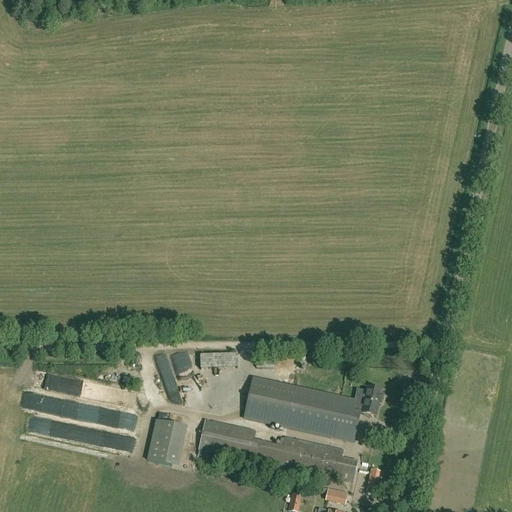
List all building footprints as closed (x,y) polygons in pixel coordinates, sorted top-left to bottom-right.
[(158,380),(157,362),(146,362),(148,400),(159,399),(158,388),(163,388),(163,380),(158,380)] [(253,379),(244,420),(346,443),(351,444),(358,413),(361,414),(376,417),(379,404),(382,404),(384,396),(381,395),(382,391),(367,388),(366,392),(363,408),(354,406),(355,402),(253,379)] [(149,462),(181,468),(188,428),(156,422),(149,462)] [(205,422),(199,451),(337,481),(344,452),(284,439),(283,448),(252,442),(254,433),(205,422)] [(369,481),(376,483),(378,474),(371,472),(369,481)] [(327,495),(326,501),(325,502),(332,504),(335,492),(328,490),(327,495)] [(289,511),(297,511),(300,498),(292,496),(288,511),(289,511)]
